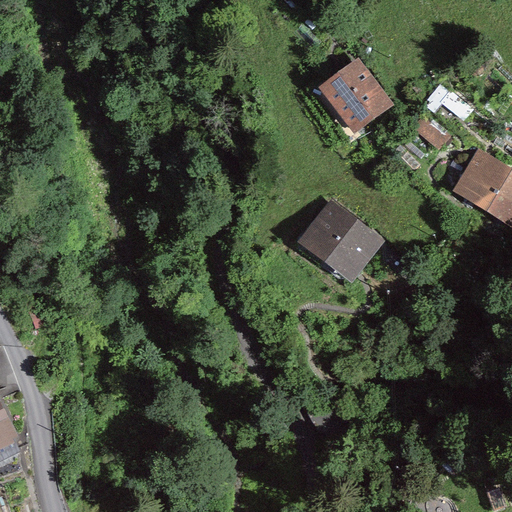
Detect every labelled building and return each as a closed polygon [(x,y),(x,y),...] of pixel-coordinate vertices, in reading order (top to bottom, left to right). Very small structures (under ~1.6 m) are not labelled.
[(360,69),(331,90),(357,126),(386,105),(360,69)] [(441,147),(451,137),(428,116),(418,127),(441,147)] [(511,178),(481,159),(460,193),(487,210),(490,206),(511,218),(511,178)] [(376,239),(332,211),(309,247),(353,275),(376,239)] [(335,391),(313,403),(325,425),(348,413),(335,391)] [(0,459),(17,452),(0,413),(0,459)]
